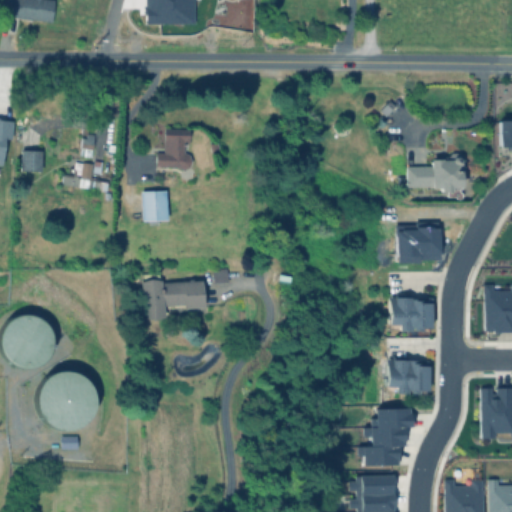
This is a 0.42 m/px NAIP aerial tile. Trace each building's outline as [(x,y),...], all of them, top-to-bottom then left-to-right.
[(7,0),(6,15),(49,21),(52,0),(7,0)] [(397,101),(384,113),(379,108),(391,95),(397,101)] [(0,147),(1,138),(8,139),(10,119),(0,118),(0,147)] [(511,118),(494,119),(495,149),(511,148),(511,118)] [(82,125),(85,126),(87,126),(86,131),(93,132),(91,147),(90,154),(78,152),(81,134),(85,135),(85,131),(81,131),(82,125)] [(188,126),(188,140),(183,140),(183,150),(188,152),(191,159),(188,165),(192,171),(188,177),(180,173),(181,167),(176,164),(154,163),(155,149),(163,150),(163,126),(188,126)] [(41,147),(41,168),(20,168),(20,147),(41,147)] [(458,149),(463,155),(463,167),(465,167),(465,183),(459,183),(459,188),(461,190),(461,193),(460,196),(456,196),(454,194),(447,194),(447,188),(443,187),(443,184),(405,183),(405,163),(432,163),(432,155),(439,155),(439,153),(448,153),(451,149),(458,149)] [(81,159),(91,161),(89,169),(91,169),(93,157),(100,159),(98,171),(90,170),(89,176),(106,179),(104,188),(60,181),(61,173),(72,175),(72,173),(76,174),(76,176),(78,176),(79,169),(77,171),(74,171),(73,169),(73,167),(76,165),(78,166),(80,167),(79,165),(73,164),(73,163),(71,165),(68,164),(67,162),(67,159),(69,158),(71,159),(74,160),(74,157),(81,158),(81,159)] [(165,187),(166,216),(157,217),(157,222),(148,222),(148,217),(141,217),(140,188),(165,187)] [(228,279),(214,281),(211,266),(225,264),(228,279)] [(146,270),(146,272),(158,271),(158,278),(161,277),(161,279),(188,278),(188,277),(192,276),(193,278),(202,277),(204,304),(184,306),(184,304),(164,306),(164,313),(155,317),(143,315),(139,279),(141,279),(140,271),(146,270)] [(292,273),(290,284),(277,281),(279,271),(292,273)] [(511,283),(506,283),(506,289),(490,289),(490,283),(480,283),(480,330),(511,330),(511,283)] [(408,294),(408,328),(385,327),(385,294),(391,294),(391,292),(407,292),(407,294),(408,294)] [(408,328),(408,294),(427,295),(427,300),(430,300),(429,325),(420,325),(420,328),(408,328)] [(11,315),(17,313),(23,312),(30,313),(36,315),(41,318),(45,323),(49,329),(50,335),(51,341),(50,347),(47,353),(44,358),(39,363),(33,365),(27,367),(20,367),(14,366),(8,363),(3,359),(0,354),(0,325),(1,323),(6,319),(11,315)] [(406,357),(405,391),(395,390),(395,384),(384,383),(385,379),(381,379),(380,379),(380,375),(381,375),(384,375),(385,356),(406,357)] [(405,391),(406,357),(414,357),(414,360),(417,360),(417,357),(425,357),(425,363),(427,363),(426,387),(417,387),(417,391),(409,390),(409,387),(407,386),(406,391),(405,391)] [(74,425),(69,427),(64,428),(59,428),(54,427),(49,425),(44,423),(40,420),(37,416),(34,412),(32,407),(31,402),(30,397),(31,392),(32,387),(35,382),(38,378),(41,375),(45,372),(50,369),(55,368),(60,367),(65,368),(70,369),(75,371),(79,374),(83,377),(86,381),(88,386),(90,391),(91,396),(91,401),(90,406),(88,411),(85,415),(82,419),(78,422),(74,425)] [(508,386),(475,386),(476,437),(490,437),(490,431),(508,431),(508,386)] [(394,463),(394,444),(401,444),(400,426),(407,425),(407,407),(371,407),(371,416),(366,416),(366,426),(360,426),(360,435),(366,435),(366,444),(354,445),(354,455),(359,455),(359,464),(394,463)] [(73,433),(73,445),(57,445),(57,433),(73,433)] [(390,511),(390,495),(390,475),(345,475),(345,489),(352,489),(352,497),(345,497),(345,507),(352,507),(352,511),(390,511)] [(511,511),(511,477),(510,478),(510,483),(493,483),(493,477),(483,477),(483,511),(511,511)] [(439,511),(478,511),(478,478),(464,478),(464,484),(450,484),(450,478),(439,478),(439,511)]
